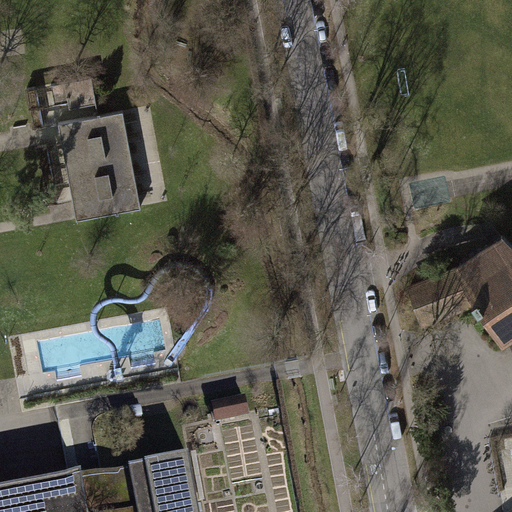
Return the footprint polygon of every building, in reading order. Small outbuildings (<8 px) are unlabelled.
[(90,75),(63,81),(68,106),(95,101),(90,75)] [(76,214),(77,219),(141,207),(123,110),(99,115),(59,122),(61,134),(76,214)] [(462,263),(460,263),(462,267),(411,288),(423,321),(474,301),(479,307),(483,304),(503,333),(511,327),(511,242),(503,234),(502,235),(503,236),(462,263)] [(511,327),(503,333),(511,351),(511,327)] [(247,399),(226,404),(229,419),(250,414),(247,399)] [(214,406),(217,421),(229,419),(226,404),(214,406)] [(198,511),(188,458),(147,465),(129,468),(137,508),(137,511),(198,511)] [(137,511),(137,508),(129,468),(82,477),(0,492),(0,511),(137,511)]
